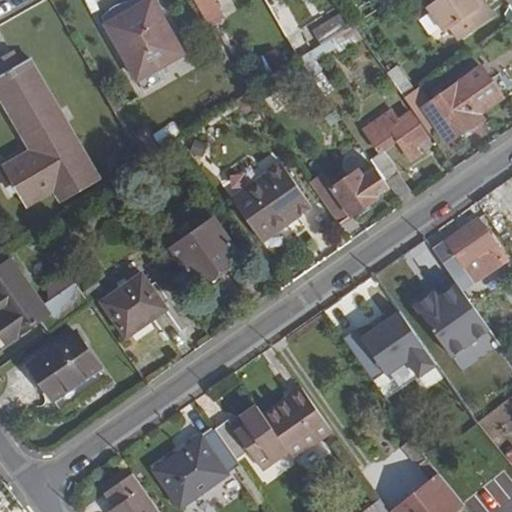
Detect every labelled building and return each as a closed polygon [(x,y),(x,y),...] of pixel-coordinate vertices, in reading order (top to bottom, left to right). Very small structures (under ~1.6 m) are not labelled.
[(193,0),(210,29),(225,20),(214,0),(193,0)] [(460,44),(494,18),(484,4),(480,7),(474,0),(440,0),(427,10),(427,11),(445,33),(449,30),(460,44)] [(184,56),(152,1),(106,27),(138,83),(184,56)] [(354,27),(345,11),(310,30),(322,48),(326,45),(331,42),(354,27)] [(354,27),(331,42),(339,53),(361,39),(354,27)] [(300,62),(310,75),(318,70),(314,62),(331,52),(326,45),(322,48),(300,62)] [(0,61),(0,101),(30,152),(2,168),(26,209),(54,193),(60,204),(100,181),(29,60),(20,66),(13,54),(0,61)] [(300,62),(283,72),(302,97),(317,86),(310,75),(300,62)] [(397,66),(386,73),(405,100),(416,92),(397,66)] [(421,103),(412,110),(426,131),(435,125),(436,126),(447,143),(480,120),(477,115),(501,98),(481,69),(442,95),(440,92),(431,99),(433,102),(424,108),(421,103)] [(416,92),(405,100),(412,110),(421,103),(423,102),(416,92)] [(248,95),(235,103),(240,113),(254,104),(248,95)] [(392,112),(379,121),(394,142),(398,140),(413,160),(422,154),(418,147),(428,140),(410,115),(400,122),(393,113),(392,112)] [(379,151),(380,152),(394,142),(379,121),(365,130),(379,151)] [(383,155),(372,163),(377,170),(384,180),(395,172),(394,170),(383,155)] [(312,208),(282,167),(234,203),(264,244),(312,208)] [(323,175),(310,185),(338,224),(376,198),(374,196),(389,186),(384,180),(377,170),(362,180),(358,174),(334,191),(323,175)] [(497,248),(478,220),(446,244),(464,271),(493,251),(497,248)] [(240,258),(214,221),(173,249),(174,251),(198,286),(240,258)] [(464,271),(446,244),(434,252),(459,287),(462,292),(502,264),(493,251),(464,271)] [(0,335),(7,347),(40,323),(48,335),(90,306),(76,284),(44,306),(35,293),(13,260),(0,268),(0,309),(2,313),(0,314),(0,335)] [(67,271),(35,293),(44,306),(76,284),(67,271)] [(167,310),(143,276),(102,306),(103,308),(127,340),(167,310)] [(462,292),(459,287),(439,301),(432,298),(423,304),(450,342),(482,319),(462,292)] [(404,364),(414,380),(436,366),(396,305),(345,339),(374,384),(404,364)] [(101,369),(77,335),(31,367),(32,370),(54,401),(101,369)] [(290,406),(266,422),(288,453),(294,460),(331,433),(301,390),(285,400),(290,406)] [(290,406),(285,400),(262,416),(266,422),(290,406)] [(226,423),(215,431),(236,461),(247,453),(261,472),(288,453),(266,422),(262,416),(257,408),(240,420),(243,425),(233,432),(229,427),(226,423)] [(243,425),(240,420),(229,427),(233,432),(243,425)] [(426,430),(413,440),(429,463),(443,452),(426,430)] [(179,504),(182,508),(233,471),(240,466),(236,461),(215,431),(156,472),(179,504)] [(401,449),(430,484),(395,511),(456,511),(464,506),(429,463),(413,440),(401,449)] [(240,466),(233,471),(257,506),(264,501),(240,466)] [(109,511),(158,511),(132,475),(103,494),(105,497),(114,509),(109,511)] [(365,511),(387,511),(379,501),(365,511)]
